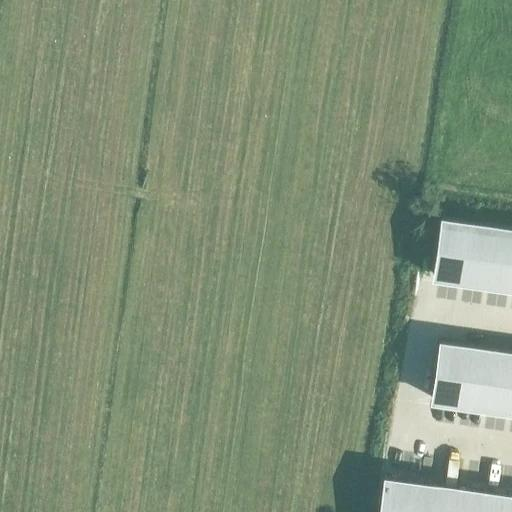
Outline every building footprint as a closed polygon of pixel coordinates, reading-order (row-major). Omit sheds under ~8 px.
[(450,0),(446,26),(469,29),(473,0),(450,0)] [(473,0),(469,29),(492,33),(497,0),(473,0)] [(446,26),(442,50),(488,58),(492,33),(469,29),(446,26)] [(442,50),(438,75),(484,82),(488,58),(442,50)] [(438,75),(434,99),(448,101),(479,107),(484,82),(438,75)] [(448,101),(444,126),(475,131),(479,107),(448,101)] [(433,274),(459,278),(467,219),(441,215),(433,274)] [(492,222),(467,219),(459,278),(484,281),(492,222)] [(484,281),(509,285),(511,260),(511,224),(492,222),(484,281)] [(465,342),(439,338),(431,397),(457,401),(465,342)] [(457,401),(482,404),(490,345),(465,342),(457,401)] [(482,404),(507,408),(511,372),(511,348),(490,345),(482,404)] [(404,511),(410,477),(384,473),(378,511),(404,511)] [(404,511),(430,511),(435,480),(410,477),(404,511)] [(430,511),(455,511),(460,484),(435,480),(430,511)] [(460,484),(455,511),(481,511),(485,488),(460,484)] [(485,488),(481,511),(506,511),(510,491),(485,488)]
